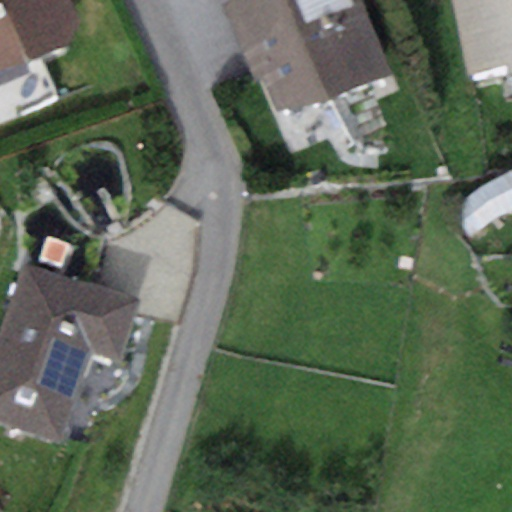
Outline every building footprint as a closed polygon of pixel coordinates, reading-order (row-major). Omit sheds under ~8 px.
[(71,27),(60,0),(0,0),(0,120),(57,98),(40,56),(62,47),(71,27)] [(382,77),(348,0),(237,0),(280,98),(307,87),(316,105),(382,77)] [(511,0),(457,0),(475,78),(511,69),(511,0)] [(511,69),(475,78),(490,149),(511,144),(511,69)] [(511,178),(496,187),(495,185),(483,191),(457,210),(472,231),(495,213),(511,205),(511,178)] [(132,311),(30,275),(0,357),(0,415),(56,436),(89,345),(116,355),(132,311)]
